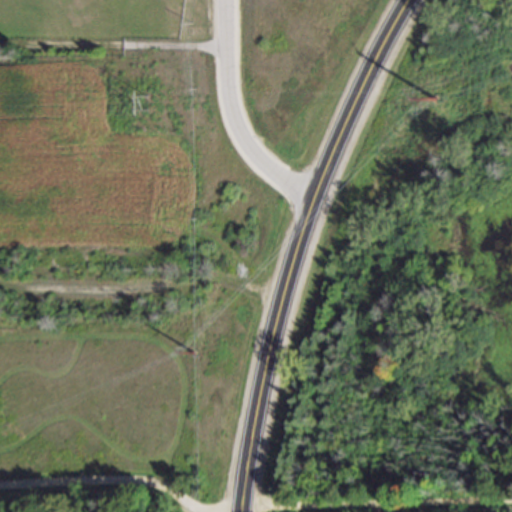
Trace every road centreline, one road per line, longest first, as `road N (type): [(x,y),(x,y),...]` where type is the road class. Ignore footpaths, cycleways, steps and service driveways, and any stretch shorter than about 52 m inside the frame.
road 1 (secondary): [(239,511),(253,416),(317,198),(412,0)]
road 2 (residential): [(317,198),(255,177),(230,136),(222,0)]
